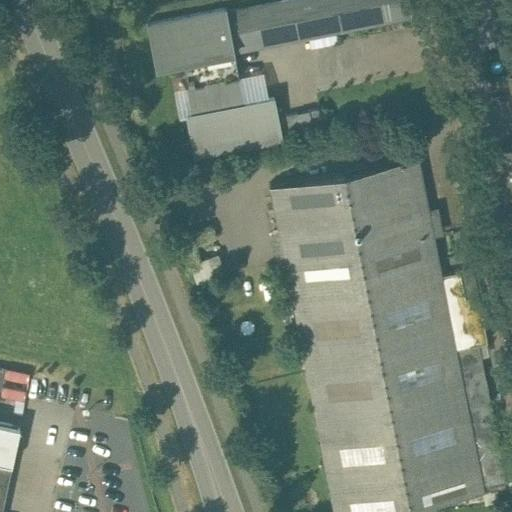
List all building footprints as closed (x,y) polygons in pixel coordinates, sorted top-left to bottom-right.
[(283,0),(226,11),(233,50),(233,51),(234,51),(410,16),(407,0),(283,0)] [(225,7),(147,23),(155,66),(184,60),(233,50),(226,11),(225,7)] [(233,50),(184,60),(189,88),(239,78),(234,51),(233,51),(233,50)] [(239,78),(189,88),(194,113),(244,103),(239,78)] [(194,113),(186,114),(194,155),(282,137),(274,97),(244,103),(194,113)] [(319,108),(308,110),(312,131),(323,129),(319,108)] [(297,112),(286,114),(290,137),(302,134),(297,112)] [(511,139),(501,142),(511,191),(511,190),(511,139)] [(418,156),(270,185),(285,263),(433,234),(418,156)] [(433,234),(285,263),(334,511),(373,511),(483,490),(482,481),(473,435),(455,345),(441,274),(433,234)] [(464,296),(459,270),(441,274),(455,345),(478,341),(478,342),(487,340),(477,293),(464,296)] [(478,341),(455,345),(473,435),(495,430),(478,342),(478,341)] [(19,425),(0,421),(0,459),(12,462),(19,425)] [(495,430),(473,435),(482,481),(494,478),(495,482),(505,480),(495,430)] [(0,511),(12,462),(0,459),(0,511)] [(494,478),(482,481),(483,490),(497,488),(495,482),(494,478)] [(511,485),(496,489),(499,500),(511,497),(511,485)]
